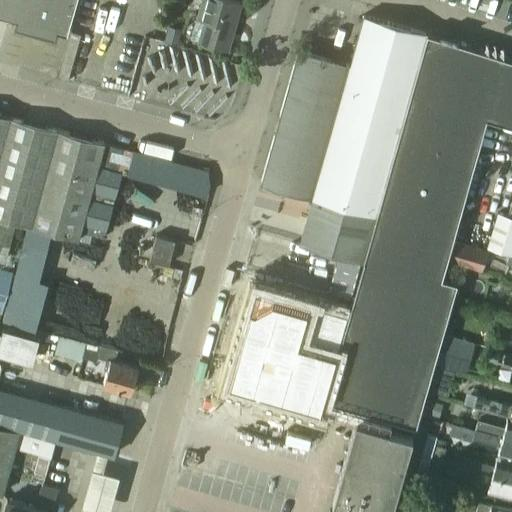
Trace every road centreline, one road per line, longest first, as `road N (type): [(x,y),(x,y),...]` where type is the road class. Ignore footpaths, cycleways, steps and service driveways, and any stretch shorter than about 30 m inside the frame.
road 1 (unclassified): [(141,511),(245,158)]
road 2 (unclassified): [(245,158),(0,91)]
road 3 (unclassified): [(245,158),(291,0)]
